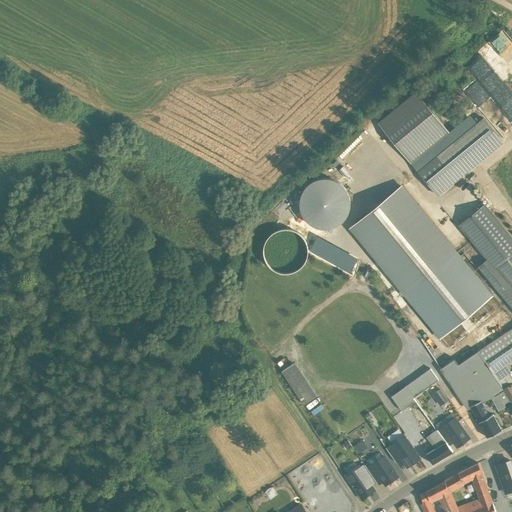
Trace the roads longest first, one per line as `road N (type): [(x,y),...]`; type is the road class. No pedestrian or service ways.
road 1 (track): [(466,0),(258,204),(239,262),(237,325),(361,511)]
road 2 (residential): [(375,511),(511,435)]
